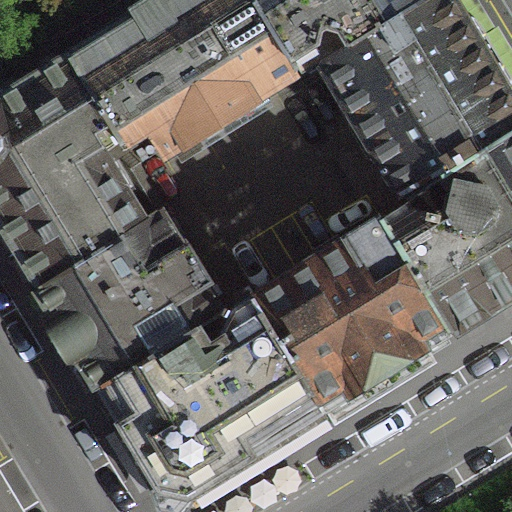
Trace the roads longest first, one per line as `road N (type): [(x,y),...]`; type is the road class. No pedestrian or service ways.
road 1 (residential): [(336,511),(511,402)]
road 2 (residential): [(0,365),(87,511)]
